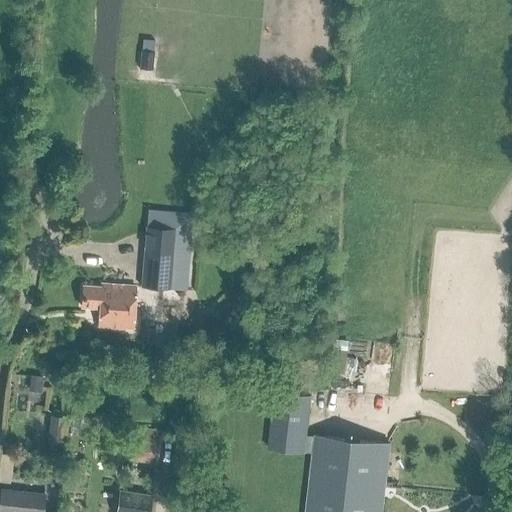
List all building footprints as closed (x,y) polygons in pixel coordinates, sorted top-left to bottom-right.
[(152,70),(154,52),(140,51),(139,69),(152,70)] [(141,255),(139,287),(188,290),(191,245),(160,243),(159,256),(141,255)] [(134,287),(100,284),(100,288),(81,287),(80,308),(99,309),(99,317),(107,317),(106,327),(131,329),(134,287)] [(226,323),(233,315),(225,308),(218,315),(226,323)] [(332,347),(330,371),(343,371),(344,348),(332,347)] [(28,388),(41,389),(42,377),(30,376),(28,388)] [(305,511),(381,511),(389,445),(314,436),(314,437),(306,437),(310,397),(274,393),(267,449),(304,453),(304,451),(312,452),(305,511)] [(46,443),(61,444),(64,416),(49,414),(46,443)] [(130,457),(154,461),(158,449),(154,449),(158,432),(136,428),(130,457)] [(0,511),(41,511),(44,495),(0,489),(0,511)] [(148,511),(151,496),(119,491),(116,511),(148,511)]
